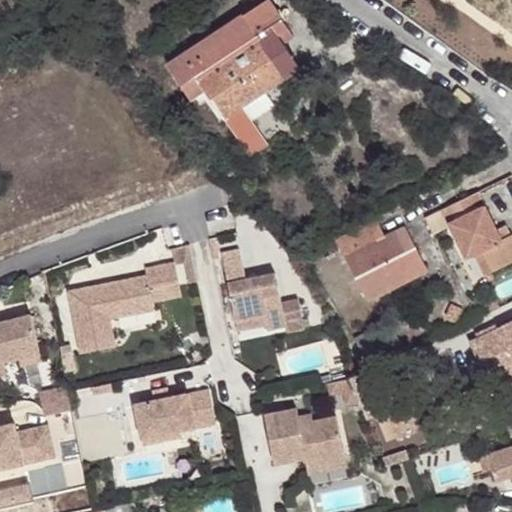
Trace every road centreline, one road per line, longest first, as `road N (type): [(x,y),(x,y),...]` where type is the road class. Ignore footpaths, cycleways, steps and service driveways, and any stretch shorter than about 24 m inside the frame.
road 1 (unknown): [(198,190),(241,407)]
road 2 (residential): [(198,190),(0,278)]
